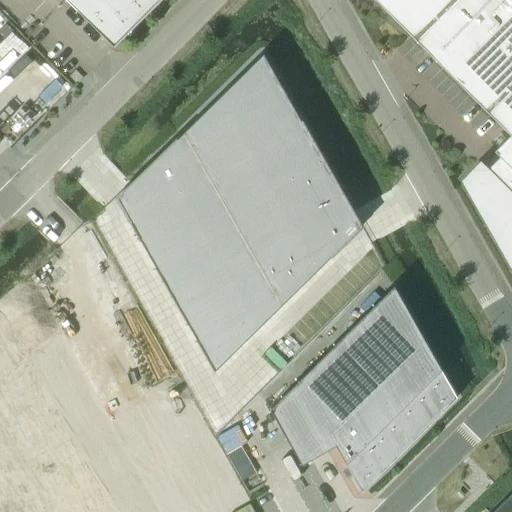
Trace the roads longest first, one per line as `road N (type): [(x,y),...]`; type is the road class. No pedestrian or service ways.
road 1 (unclassified): [(511,331),(318,0)]
road 2 (unclassified): [(0,204),(213,0)]
road 3 (unclassified): [(390,511),(511,392)]
